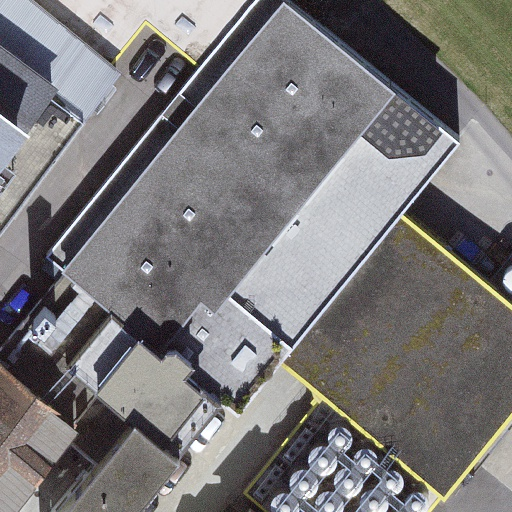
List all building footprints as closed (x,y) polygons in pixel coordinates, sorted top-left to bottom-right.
[(131,72),(39,0),(0,0),(0,240),(10,248),(131,72)] [(296,365),(415,209),(475,130),(302,0),(282,0),(76,273),(10,360),(97,426),(86,441),(114,462),(75,511),(155,511),(214,434),(233,449),(296,365)] [(39,0),(131,72),(159,29),(209,72),(269,0),(39,0)] [(460,494),(511,430),(511,284),(415,209),(296,365),(339,399),(460,494)] [(97,426),(10,360),(0,353),(0,501),(14,511),(34,511),(86,441),(97,426)] [(445,511),(460,494),(339,399),(257,502),(269,511),(445,511)] [(269,511),(257,502),(248,511),(269,511)]
